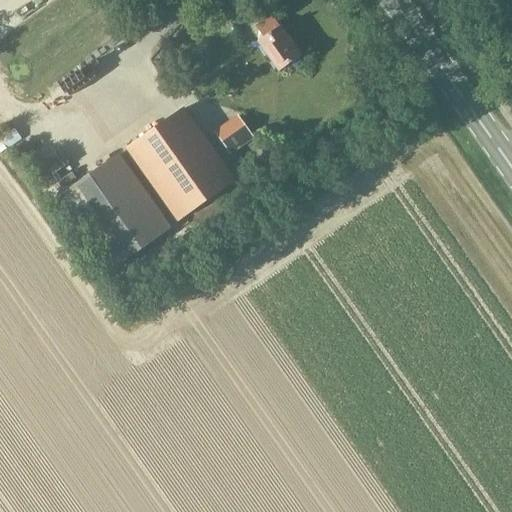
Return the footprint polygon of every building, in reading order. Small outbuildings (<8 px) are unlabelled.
[(278,72),(300,56),(279,27),(278,27),(271,17),(255,28),(263,38),(257,42),(278,72)] [(12,69),(27,61),(17,45),(3,53),(12,69)] [(177,222),(234,182),(183,110),(126,150),(177,222)] [(9,117),(0,122),(0,143),(18,133),(9,117)] [(239,120),(216,136),(230,156),(253,140),(239,120)] [(72,159),(80,176),(90,171),(83,154),(72,159)] [(118,156),(59,197),(111,272),(170,230),(118,156)]
